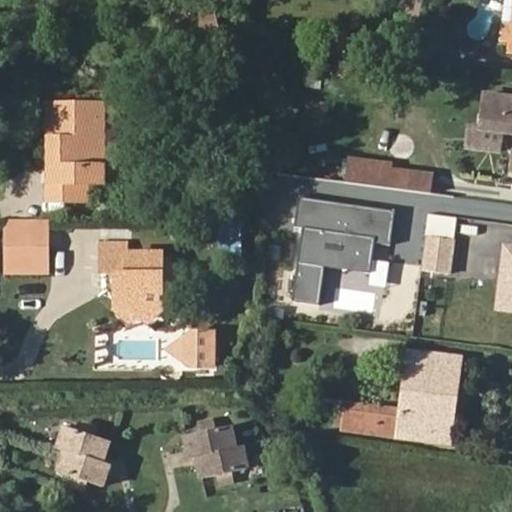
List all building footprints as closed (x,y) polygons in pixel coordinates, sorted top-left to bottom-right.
[(221,35),(213,0),(192,0),(201,39),(221,35)] [(511,50),(511,0),(504,0),(500,38),(510,39),(509,50),(511,50)] [(371,52),(373,38),(341,35),(339,50),(371,52)] [(511,97),(485,94),(481,128),(501,131),(511,132),(511,168),(511,171),(511,170),(511,97)] [(103,183),(103,105),(57,105),(57,141),(48,141),(48,183),(87,183),(103,183)] [(57,141),(57,105),(48,105),(48,141),(57,141)] [(499,150),(501,131),(481,128),(471,127),(469,146),(499,150)] [(346,186),(437,193),(439,167),(348,160),(346,186)] [(87,201),(87,183),(48,183),(49,201),(87,201)] [(53,220),(7,219),(7,275),(53,275),(53,220)] [(161,310),(161,254),(125,254),(125,244),(100,244),(100,274),(115,274),(115,310),(161,310)] [(146,325),(161,310),(115,310),(131,325),(146,325)] [(213,368),(214,333),(192,333),(185,338),(184,363),(191,368),(213,368)] [(184,363),(185,338),(168,351),(184,363)] [(450,434),(454,407),(444,406),(447,381),(457,383),(460,358),(409,351),(401,411),(346,404),(343,430),(398,437),(419,440),(420,430),(450,434)] [(454,407),(457,383),(447,381),(444,406),(454,407)] [(242,447),(238,425),(217,430),(215,421),(200,424),(202,433),(186,436),(191,458),(198,456),(242,447)] [(101,463),(109,442),(94,437),(97,429),(82,424),(79,432),(59,425),(52,446),(59,449),(101,463)] [(449,444),(450,434),(420,430),(419,440),(449,444)] [(233,472),(254,467),(250,446),(242,447),(198,456),(203,478),(218,475),(220,483),(235,480),(233,472)] [(102,487),(109,465),(101,463),(59,449),(52,470),(72,477),(69,485),(84,490),(87,482),(102,487)]
